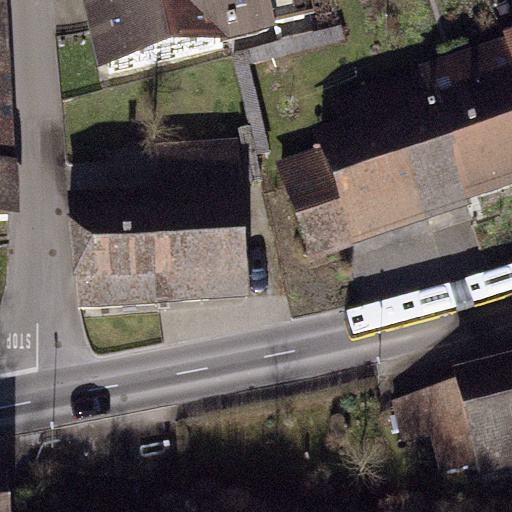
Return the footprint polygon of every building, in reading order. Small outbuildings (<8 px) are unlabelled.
[(250,0),(93,0),(108,76),(260,47),(250,0)] [(357,248),(511,193),(511,86),(505,89),(495,60),(454,73),(464,102),(437,112),(427,83),(343,111),(353,141),(324,151),(357,248)] [(174,217),(86,222),(91,315),(261,305),(252,154),(170,158),(174,217)] [(511,371),(457,386),(482,486),(511,478),(511,371)] [(20,511),(17,470),(0,471),(0,511),(20,511)]
